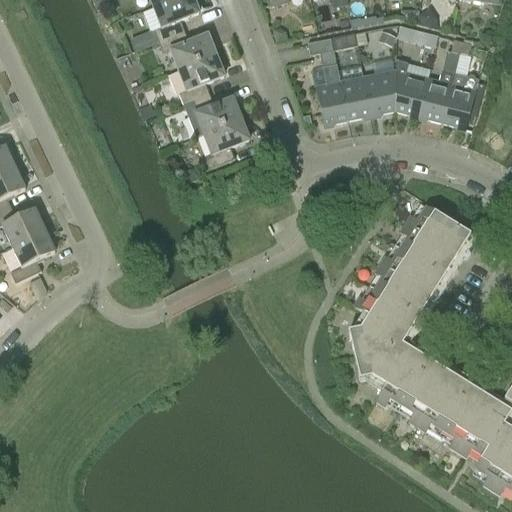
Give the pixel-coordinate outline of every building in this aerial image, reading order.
[(148,0),(153,11),(180,0),(148,0)] [(158,45),(184,35),(180,24),(199,17),(191,0),(180,0),(153,11),(161,31),(154,34),(158,45)] [(267,0),(269,9),(289,5),(287,0),(267,0)] [(280,31),(272,33),(275,44),(287,41),(284,34),(280,31)] [(378,42),(391,47),(395,38),(382,33),(378,42)] [(170,54),(178,74),(215,60),(207,39),(189,46),(184,35),(158,45),(163,57),(170,54)] [(334,55),(356,50),(354,38),(331,42),(334,55)] [(320,58),(326,88),(316,90),(324,129),(348,125),(338,74),(334,55),(331,42),(307,47),(309,60),(320,58)] [(459,58),(462,46),(454,44),(451,56),(459,58)] [(462,46),(459,58),(468,60),(471,48),(462,46)] [(178,74),(167,78),(174,95),(179,97),(183,109),(209,99),(205,88),(224,80),(215,60),(178,74)] [(363,81),(371,120),(395,115),(396,63),(395,63),(395,74),(363,81)] [(418,121),(428,82),(426,82),(429,72),(396,63),(395,115),(418,121)] [(362,81),(360,70),(338,74),(348,125),(371,120),(363,81),(362,81)] [(441,73),(438,85),(428,82),(418,121),(441,127),(454,76),(441,73)] [(478,82),(474,81),(473,78),(469,77),(467,79),(454,76),(441,127),(465,133),(478,82)] [(232,103),(213,110),(209,99),(183,109),(188,121),(195,118),(203,138),(241,123),(232,103)] [(234,162),(230,151),(249,144),(241,123),(203,138),(211,157),(203,160),(208,172),(234,162)] [(0,178),(14,172),(4,151),(0,152),(0,178)] [(184,189),(199,182),(195,171),(179,178),(184,189)] [(0,217),(11,212),(6,202),(25,193),(14,172),(0,178),(0,217)] [(511,433),(504,429),(511,417),(403,349),(403,348),(470,239),(426,211),(418,224),(410,219),(399,236),(407,241),(392,265),(385,260),(374,277),(382,282),(367,306),(359,301),(353,310),(369,320),(361,333),(348,336),(359,384),(372,381),(385,389),(375,405),(385,410),(389,403),(413,417),(408,425),(425,436),(430,428),(454,443),(449,451),(466,461),(471,454),(482,461),(475,473),(487,481),(483,489),(500,499),(505,491),(511,496),(511,433)] [(0,229),(1,229),(11,250),(44,235),(34,214),(16,222),(11,212),(0,217),(0,229)] [(10,277),(15,287),(41,275),(36,265),(54,256),(44,235),(11,250),(21,271),(10,277)] [(494,390),(501,395),(508,399),(511,392),(511,372),(506,369),(494,390)]
